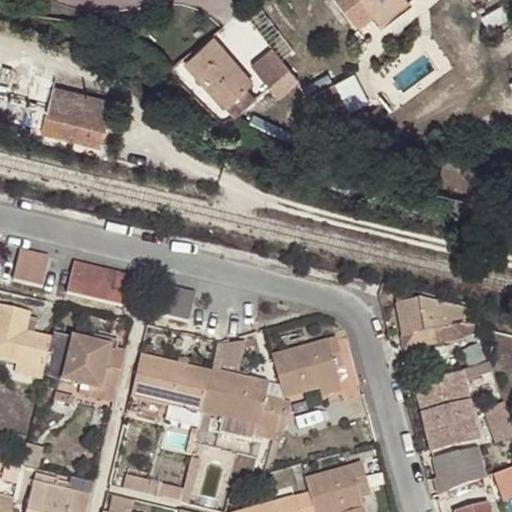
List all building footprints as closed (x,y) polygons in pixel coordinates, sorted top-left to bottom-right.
[(339,0),(360,27),(375,15),(392,0),(339,0)] [(409,0),(392,0),(375,15),(381,23),(409,0)] [(253,81),(214,38),(199,51),(193,56),(187,61),(236,116),(258,97),(248,85),(253,81)] [(252,63),(279,96),(300,79),(273,46),(252,63)] [(0,116),(102,145),(112,103),(53,86),(54,84),(33,72),(0,63),(0,116)] [(322,102),(343,92),(339,84),(318,94),(322,102)] [(354,113),(343,92),(322,102),(333,123),(354,113)] [(12,278),(42,286),(49,256),(19,249),(12,278)] [(65,291),(124,304),(131,274),(72,260),(65,291)] [(189,321),(196,290),(165,283),(158,313),(189,321)] [(417,298),(397,303),(406,347),(478,334),(468,307),(417,298)] [(0,356),(15,359),(43,366),(50,336),(24,329),(29,309),(0,302),(0,356)] [(123,349),(52,331),(50,336),(43,366),(42,372),(74,381),(72,393),(111,402),(123,349)] [(323,337),(268,353),(279,393),(279,395),(336,378),(323,337)] [(209,370),(138,353),(128,394),(177,405),(200,411),(201,407),(209,370)] [(12,368),(41,375),(42,372),(43,366),(15,359),(12,368)] [(266,380),(210,366),(209,370),(201,407),(255,419),(252,431),(270,435),(278,398),(263,394),(266,380)] [(459,371),(411,386),(431,453),(480,440),(459,371)] [(200,411),(177,405),(174,419),(197,424),(200,411)] [(477,445),(432,458),(441,492),(483,477),(477,445)] [(356,463),(303,478),(307,490),(312,511),(335,511),(336,511),(361,511),(356,494),(352,481),(361,479),(356,463)] [(511,479),(511,465),(491,475),(495,486),(501,484),(511,479)] [(85,511),(90,493),(52,485),(55,476),(32,471),(22,511),(85,511)] [(365,491),(361,479),(352,481),(356,494),(365,491)] [(511,494),(511,493),(511,479),(501,484),(506,496),(511,494)] [(159,496),(179,501),(182,488),(162,484),(159,496)] [(312,511),(307,490),(235,511),(312,511)] [(0,511),(9,511),(13,496),(0,492),(0,511)]
